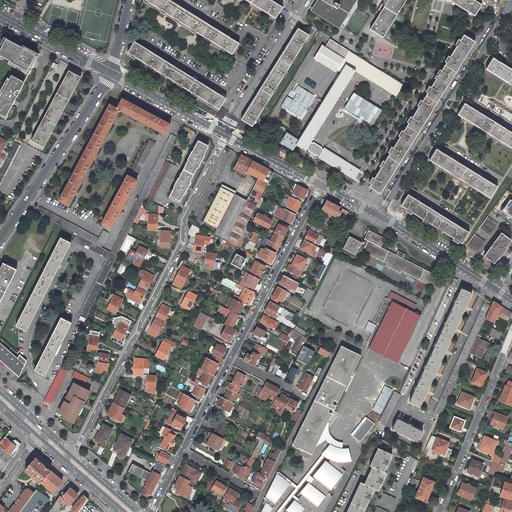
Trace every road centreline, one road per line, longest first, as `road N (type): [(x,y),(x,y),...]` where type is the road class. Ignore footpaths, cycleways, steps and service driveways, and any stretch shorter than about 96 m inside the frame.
road 1 (residential): [(224,133),(183,221),(183,240),(70,453)]
road 2 (residential): [(0,239),(110,72)]
road 3 (residential): [(321,185),(230,358)]
road 4 (residential): [(511,330),(441,511)]
road 5 (residential): [(224,133),(305,0)]
road 6 (unclassified): [(378,215),(454,92)]
road 7 (tertiary): [(378,215),(494,288)]
road 8 (tertiary): [(110,72),(224,133)]
road 9 (tertiary): [(0,14),(110,72)]
